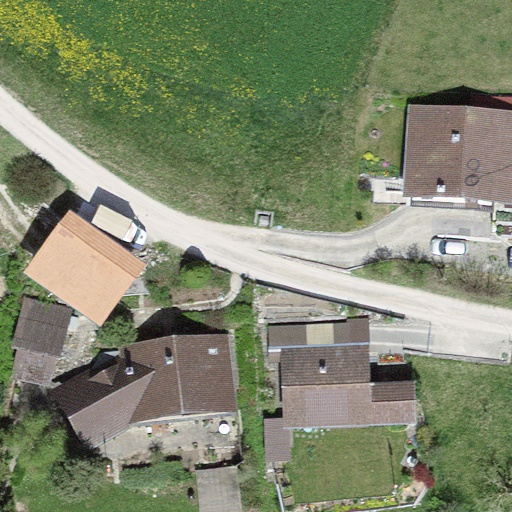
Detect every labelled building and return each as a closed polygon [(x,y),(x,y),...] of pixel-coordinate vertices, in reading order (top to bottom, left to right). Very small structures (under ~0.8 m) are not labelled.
[(504,119),(419,114),(414,193),(499,198),(504,119)] [(91,313),(122,274),(69,224),(34,272),(91,313)] [(126,295),(152,293),(149,258),(123,260),(126,295)] [(46,379),(52,353),(59,355),(70,309),(28,299),(18,345),(23,347),(17,373),(46,379)] [(410,396),(370,397),(368,354),(353,355),(351,325),(271,329),(273,362),(288,361),(291,424),(325,423),(325,429),(411,425),(410,396)] [(219,342),(97,355),(91,376),(62,392),(89,439),(125,420),(226,410),(219,342)] [(201,511),(241,511),(237,468),(197,473),(201,511)]
